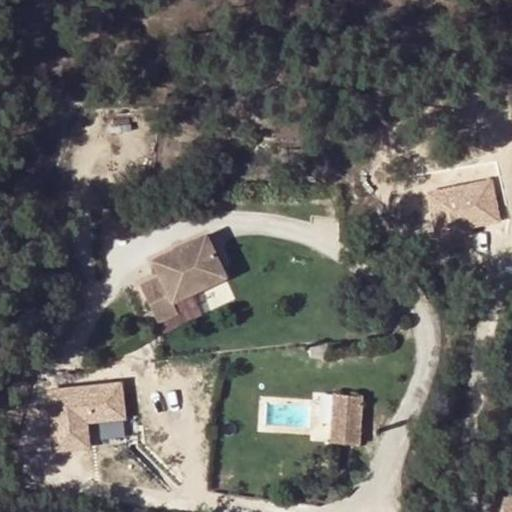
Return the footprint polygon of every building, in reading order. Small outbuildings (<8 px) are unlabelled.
[(485,215),(484,185),(457,185),(458,215),(485,215)] [(108,197),(107,228),(140,229),(140,197),(108,197)] [(167,265),(147,275),(164,309),(185,300),(180,289),(232,265),(212,224),(159,249),(167,265)] [(90,446),(88,419),(125,417),(123,380),(47,384),(51,448),(90,446)] [(355,382),(327,380),(324,428),(352,430),(355,382)] [(511,511),(511,494),(501,496),(502,511),(511,511)]
